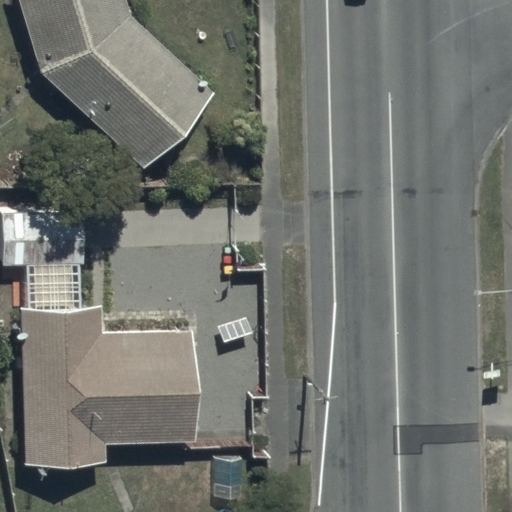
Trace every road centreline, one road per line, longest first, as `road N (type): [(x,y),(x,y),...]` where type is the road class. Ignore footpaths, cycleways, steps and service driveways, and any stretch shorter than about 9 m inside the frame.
road 1 (secondary): [(392,16),(402,511)]
road 2 (residential): [(392,16),(511,13)]
